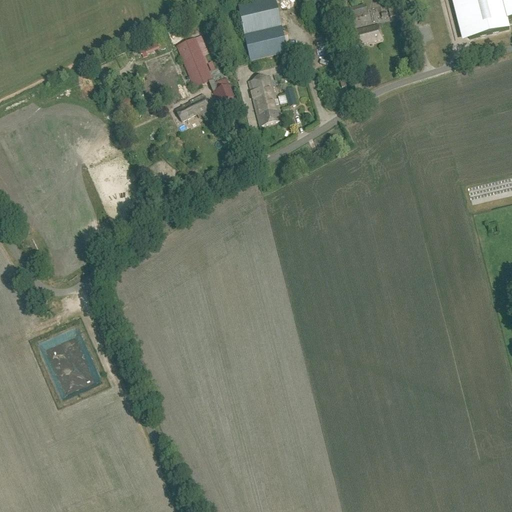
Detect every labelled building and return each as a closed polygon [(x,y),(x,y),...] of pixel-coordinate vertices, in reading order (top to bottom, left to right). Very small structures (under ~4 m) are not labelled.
[(250,62),(288,54),(275,0),(265,0),(238,6),(250,62)] [(409,0),(413,13),(430,8),(427,0),(409,0)] [(509,31),(507,21),(511,19),(511,0),(460,0),(460,1),(470,41),(509,31)] [(348,10),(351,20),(368,15),(365,5),(348,10)] [(388,10),(390,18),(398,16),(396,8),(388,10)] [(357,47),(382,41),(379,26),(354,33),(357,47)] [(194,91),(208,85),(219,111),(237,104),(226,78),(215,83),(197,38),(176,47),(194,91)] [(138,47),(142,57),(161,50),(157,39),(138,47)] [(259,128),(281,122),(270,79),(249,85),(259,128)] [(284,91),(289,109),(297,106),(292,89),(284,91)] [(199,120),(211,113),(203,97),(174,113),(181,126),(197,116),(199,120)] [(131,100),(121,106),(125,115),(136,109),(131,100)] [(318,162),(325,159),(321,151),(314,155),(318,162)]
